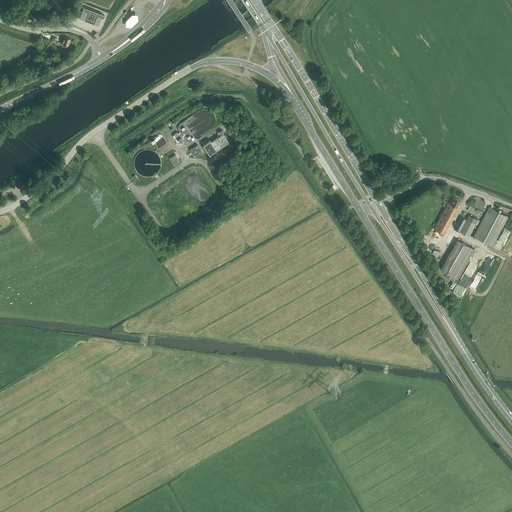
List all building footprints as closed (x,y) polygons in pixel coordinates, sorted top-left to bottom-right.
[(79,17),(79,18),(98,25),(94,23),(97,16),(103,18),(104,15),(83,7),(82,10),(86,12),(84,19),(79,17)] [(138,21),(138,14),(132,14),(126,21),(126,27),(133,27),(138,21)] [(60,43),(56,42),(57,38),(49,35),(47,41),(60,45),(60,43)] [(64,36),(63,40),(62,39),(60,43),(68,46),(70,39),(64,36)] [(178,128),(179,129),(179,131),(180,132),(178,133),(177,132),(173,134),(174,135),(173,136),(180,147),(182,145),(180,141),(184,138),(185,139),(185,140),(186,140),(186,141),(187,141),(188,141),(189,142),(190,142),(191,141),(192,141),(195,139),(196,140),(202,136),(201,135),(211,128),(212,128),(213,127),(214,126),(214,125),(215,124),(215,123),(216,122),(216,121),(216,120),(216,119),(216,118),(216,117),(215,116),(215,115),(215,114),(214,114),(213,113),(213,112),(212,112),(211,111),(211,110),(210,110),(209,110),(208,109),(207,109),(206,109),(205,109),(204,109),(203,109),(202,109),(201,110),(200,110),(199,111),(183,121),(181,123),(180,123),(180,124),(179,124),(179,125),(179,126),(178,127),(178,128)] [(152,139),(154,143),(158,149),(167,143),(161,134),(160,135),(159,133),(158,134),(159,136),(156,138),(155,136),(152,139)] [(204,145),(210,155),(230,142),(224,134),(212,142),(211,140),(204,145)] [(199,145),(198,145),(190,150),(191,151),(196,158),(203,152),(199,145)] [(175,165),(179,162),(177,158),(178,158),(175,155),(170,158),(175,165)] [(445,207),(434,228),(434,229),(443,234),(461,201),(454,197),(453,200),(452,199),(450,203),(445,201),(443,206),(445,207)] [(474,236),(493,246),(508,216),(490,206),(474,236)] [(469,236),(475,224),(477,225),(480,220),(478,219),(469,215),(467,219),(461,216),(454,228),(469,236)] [(458,279),(474,249),(458,239),(441,269),(458,279)]
